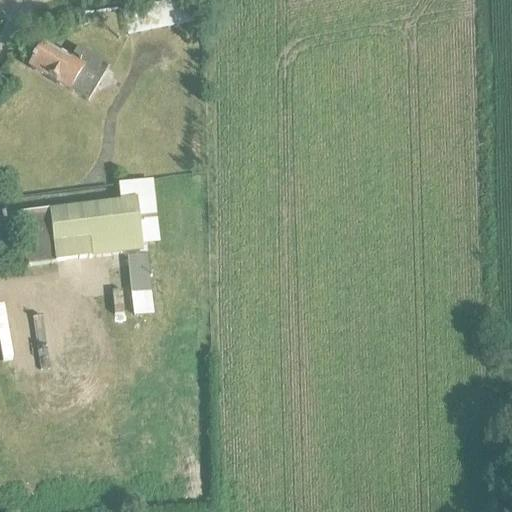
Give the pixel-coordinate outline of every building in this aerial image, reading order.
[(192,0),(188,0),(123,13),(128,38),(196,25),(192,0)] [(43,47),(30,68),(89,103),(109,68),(78,48),(73,56),(62,50),(59,56),(43,47)] [(48,213),(55,264),(123,256),(148,253),(147,247),(160,245),(152,175),(135,177),(117,179),(120,203),(48,213)] [(55,264),(48,213),(21,215),(27,269),(55,264)] [(148,253),(123,256),(128,259),(134,319),(155,316),(148,253)]
